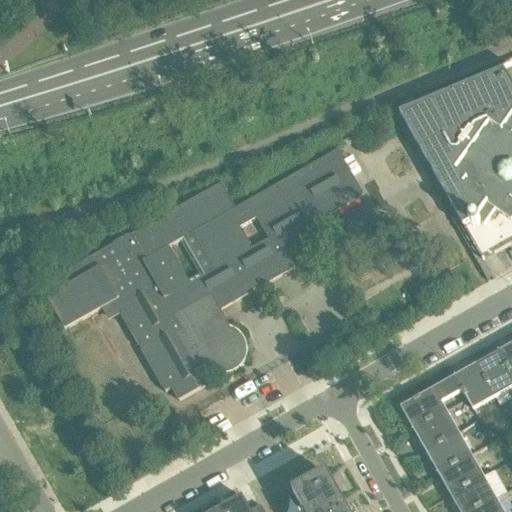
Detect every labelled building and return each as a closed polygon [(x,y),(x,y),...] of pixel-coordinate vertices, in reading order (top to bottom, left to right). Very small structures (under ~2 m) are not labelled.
[(446,97),(401,116),(412,136),(455,212),(456,211),(460,209),(471,217),(469,220),(470,225),(473,227),(478,226),(480,224),(484,227),(496,211),(511,222),(511,221),(511,69),(491,78),(446,97)] [(222,185),(65,274),(72,287),(48,300),(65,331),(120,300),(124,307),(119,310),(166,394),(173,390),(180,402),(213,383),(210,379),(218,375),(223,375),(228,375),(233,373),(237,371),(241,368),(243,364),(245,360),(247,356),(247,351),(247,347),(245,342),(242,337),(239,334),(235,331),(230,329),(220,311),(296,269),(289,256),(327,235),(319,222),(365,196),(339,152),(236,210),(225,192),(226,192),(222,185)] [(511,347),(499,354),(511,376),(511,347)] [(511,376),(499,354),(478,366),(497,400),(507,393),(511,401),(511,376)] [(478,366),(456,379),(461,388),(464,394),(463,394),(466,400),(467,399),(468,401),(474,412),(497,400),(478,366)] [(401,410),(414,433),(448,414),(443,405),(463,394),(464,394),(461,388),(456,379),(401,410)] [(414,433),(426,454),(460,435),(448,414),(414,433)] [(426,454),(439,476),(472,457),(460,435),(426,454)] [(439,476),(451,497),(484,479),(472,457),(439,476)] [(303,511),(349,511),(334,486),(328,475),(322,478),(309,485),(299,491),(300,491),(294,494),(303,511)] [(451,497),(459,511),(475,511),(497,500),(484,479),(451,497)] [(243,499),(221,511),(264,511),(261,507),(251,511),(250,511),(243,500),(243,499)] [(502,511),(497,500),(475,511),(502,511)]
